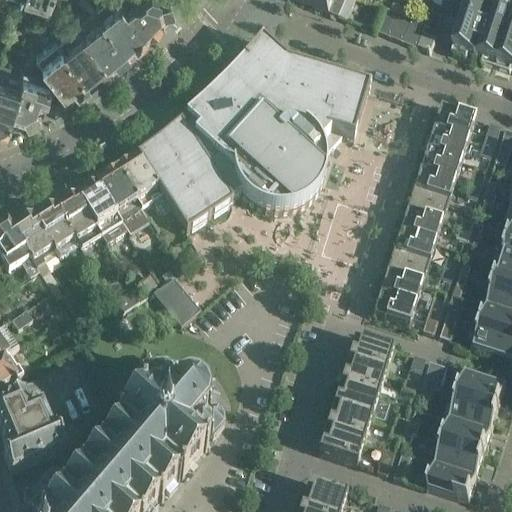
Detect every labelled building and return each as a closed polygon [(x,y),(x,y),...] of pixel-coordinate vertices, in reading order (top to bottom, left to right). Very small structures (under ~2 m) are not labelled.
[(20,0),(20,2),(45,10),(50,7),(58,1),(58,0),(20,0)] [(76,25),(82,33),(108,66),(114,61),(128,49),(101,16),(87,0),(78,0),(78,1),(89,15),(76,25)] [(107,0),(96,9),(101,16),(128,49),(146,32),(126,8),(121,0),(120,1),(119,0),(107,0)] [(121,0),(126,8),(146,32),(149,30),(162,17),(172,7),(169,0),(119,0),(120,1),(121,0)] [(338,20),(347,0),(291,0),(290,2),(329,17),(338,20)] [(56,40),(62,47),(88,81),(94,76),(108,66),(82,33),(76,25),(58,1),(46,10),(65,33),(56,40)] [(432,5),(421,1),(417,26),(423,28),(429,31),(433,6),(432,5)] [(475,59),(493,3),(493,2),(490,12),(468,5),(451,57),(466,62),(468,57),(475,59)] [(495,71),(511,19),(511,8),(493,3),(475,59),(483,62),(481,67),(495,71)] [(394,6),(390,14),(404,19),(408,12),(394,6)] [(386,14),(377,37),(386,40),(396,17),(386,14)] [(407,22),(396,17),(386,40),(398,45),(407,22)] [(511,70),(511,19),(495,71),(510,76),(511,71),(511,70)] [(423,28),(417,26),(407,22),(398,45),(414,51),(420,35),(423,28)] [(420,35),(414,51),(427,57),(433,41),(420,35)] [(36,56),(42,63),(67,95),(88,81),(62,47),(56,40),(36,56)] [(140,158),(136,160),(185,237),(190,234),(191,235),(206,225),(205,224),(212,220),(213,221),(228,211),(227,210),(232,207),(230,204),(239,198),(242,202),(244,204),(246,207),(250,209),(254,212),(259,214),(262,216),(266,217),(271,218),(275,219),(281,218),(284,218),(289,217),(294,216),(297,214),(302,212),(306,209),(310,206),(313,203),(316,199),(319,194),(321,189),(323,186),(324,182),(324,178),(325,174),(325,170),(324,166),(324,161),(341,142),(352,146),(367,99),(368,99),(369,94),(352,88),(352,89),(337,85),(338,84),(320,79),(320,80),(312,78),(312,77),(295,71),(295,72),(285,69),(263,50),(264,49),(260,46),(248,59),(249,60),(242,68),(239,71),(238,70),(226,83),(227,84),(224,87),(221,90),(220,89),(207,102),(208,103),(205,106),(202,108),(201,107),(187,119),(188,120),(184,124),(190,129),(184,135),(180,128),(175,131),(175,130),(161,142),(161,143),(158,145),(155,148),(154,147),(140,158)] [(3,61),(0,68),(0,123),(6,126),(8,121),(18,85),(21,77),(8,72),(11,63),(3,61)] [(18,85),(8,121),(16,123),(19,115),(28,118),(39,112),(44,98),(46,99),(50,97),(52,91),(50,87),(47,86),(48,83),(35,78),(37,72),(24,68),(22,74),(21,77),(18,85)] [(475,124),(438,112),(432,133),(468,145),(475,124)] [(500,132),(487,128),(481,149),(493,153),(500,132)] [(468,145),(432,133),(425,154),(461,165),(468,145)] [(511,135),(505,134),(498,155),(509,159),(511,150),(511,135)] [(493,153),(481,149),(477,161),(489,165),(493,153)] [(461,165),(425,154),(418,175),(455,186),(461,165)] [(506,170),(509,159),(498,155),(495,166),(506,170)] [(117,172),(115,174),(122,186),(136,207),(140,214),(152,207),(169,232),(178,227),(136,160),(127,166),(124,166),(119,169),(117,172)] [(95,186),(95,187),(117,220),(122,227),(140,214),(136,207),(122,186),(115,174),(111,174),(106,177),(105,180),(95,186)] [(455,186),(418,175),(412,195),(448,207),(455,186)] [(484,182),(471,178),(467,190),(480,194),(484,182)] [(496,189),(488,186),(485,197),(493,199),(496,189)] [(85,195),(76,200),(97,232),(102,239),(122,227),(117,220),(95,187),(95,188),(92,188),(87,192),(85,195)] [(463,203),(476,207),(480,194),(467,190),(463,203)] [(448,207),(412,195),(405,216),(441,228),(448,207)] [(493,211),(496,200),(493,199),(485,197),(482,207),(490,210),(493,211)] [(64,207),(56,212),(81,250),(82,253),(102,239),(97,232),(76,200),(75,199),(75,200),(71,200),(66,203),(64,207)] [(34,223),(55,255),(60,263),(81,250),(56,212),(54,209),(52,210),(49,211),(44,214),(42,217),(34,223)] [(441,228),(405,216),(398,237),(435,248),(441,228)] [(20,227),(12,232),(34,264),(33,265),(40,277),(58,304),(63,300),(57,290),(58,288),(45,268),(43,265),(56,257),(55,255),(34,223),(32,219),(31,220),(27,221),(22,224),(20,227)] [(470,223),(458,219),(454,232),(466,236),(470,223)] [(0,263),(4,270),(8,276),(18,291),(40,277),(33,265),(34,264),(12,232),(7,224),(6,225),(1,226),(0,226),(0,263)] [(472,226),(469,237),(480,240),(483,230),(472,226)] [(466,236),(454,232),(450,245),(462,249),(466,236)] [(398,237),(392,258),(428,269),(435,248),(398,237)] [(477,251),(480,240),(469,237),(466,247),(477,251)] [(511,250),(507,249),(501,269),(511,273),(511,250)] [(183,264),(189,273),(201,265),(195,256),(183,264)] [(428,269),(392,258),(385,278),(421,290),(428,269)] [(100,260),(91,265),(100,279),(109,273),(100,260)] [(457,265),(445,261),(441,273),(453,277),(457,265)] [(462,268),(458,279),(466,281),(470,271),(462,268)] [(511,273),(501,269),(494,290),(511,295),(511,273)] [(453,277),(441,273),(436,286),(449,290),(453,277)] [(161,280),(166,287),(175,281),(170,274),(161,280)] [(155,275),(135,287),(144,301),(154,294),(164,288),(155,275)] [(421,290),(385,278),(378,299),(415,311),(421,290)] [(463,292),(466,281),(458,279),(455,289),(463,292)] [(173,284),(152,298),(180,331),(199,315),(173,284)] [(114,301),(116,305),(123,315),(143,302),(134,288),(114,301)] [(511,295),(494,290),(487,311),(511,318),(511,295)] [(415,311),(378,299),(372,320),(408,332),(415,311)] [(444,306),(431,302),(427,315),(440,319),(444,306)] [(116,305),(107,311),(114,321),(123,315),(116,305)] [(511,318),(487,311),(481,331),(511,341),(511,318)] [(22,318),(18,313),(11,317),(15,323),(22,318)] [(448,313),(445,320),(456,323),(459,316),(448,313)] [(440,319),(427,315),(420,336),(433,340),(440,319)] [(15,323),(11,325),(18,335),(19,334),(28,328),(22,318),(15,323)] [(456,323),(445,320),(438,342),(449,345),(456,323)] [(92,321),(77,331),(83,341),(99,330),(92,321)] [(0,363),(9,358),(18,352),(4,330),(0,332),(0,363)] [(511,341),(481,331),(474,353),(511,365),(511,341)] [(56,332),(49,337),(53,343),(60,338),(56,332)] [(358,344),(354,342),(349,358),(350,358),(348,365),(386,377),(393,354),(359,343),(358,344)] [(23,379),(9,358),(0,363),(0,393),(17,383),(17,382),(23,379)] [(413,360),(405,384),(417,387),(424,364),(413,360)] [(386,377),(348,365),(347,367),(346,366),(341,380),(343,381),(340,389),(378,401),(386,377)] [(439,395),(447,372),(430,366),(422,390),(433,394),(439,395)] [(148,374),(143,369),(127,388),(134,394),(139,388),(143,391),(137,398),(139,400),(118,424),(116,423),(114,425),(116,427),(114,428),(116,430),(100,449),(97,447),(95,449),(98,452),(81,472),(77,469),(75,472),(78,475),(66,489),(65,484),(67,484),(66,482),(64,483),(59,478),(59,476),(57,475),(56,477),(50,478),(49,476),(46,477),(47,479),(43,484),(42,482),(40,484),(42,486),(38,489),(37,488),(35,490),(37,491),(32,497),(30,496),(29,497),(30,499),(24,506),(23,505),(22,507),(23,508),(22,509),(24,511),(25,509),(27,511),(157,511),(153,508),(157,503),(161,506),(163,503),(160,500),(164,495),(168,499),(177,489),(172,485),(176,481),(178,483),(179,481),(181,483),(183,480),(181,479),(202,454),(204,456),(206,453),(205,452),(206,450),(204,448),(208,443),(210,444),(210,443),(212,444),(223,430),(223,420),(215,413),(214,413),(216,406),(218,406),(217,403),(215,403),(211,392),(213,391),(211,389),(210,390),(201,382),(202,380),(199,379),(198,381),(187,379),(187,377),(184,377),(184,379),(178,381),(178,379),(165,368),(154,368),(149,375),(148,374)] [(465,378),(457,401),(499,415),(506,391),(465,378)] [(401,398),(412,401),(417,387),(405,384),(401,398)] [(378,401),(340,389),(340,390),(339,389),(334,403),(335,404),(333,412),(370,424),(378,401)] [(431,402),(433,394),(422,390),(420,398),(431,401),(431,402)] [(1,411),(0,411),(0,436),(7,453),(3,455),(12,477),(32,469),(65,455),(64,453),(71,451),(81,440),(72,423),(52,433),(36,395),(24,399),(5,406),(6,408),(0,410),(1,411)] [(457,401),(450,424),(491,438),(499,415),(457,401)] [(370,424),(333,412),(333,413),(331,412),(327,426),(328,427),(325,435),(324,435),(363,448),(370,424)] [(390,431),(401,434),(406,420),(394,417),(390,431)] [(450,424),(443,447),(484,460),(491,438),(450,424)] [(408,425),(405,435),(413,438),(416,439),(419,428),(408,425)] [(385,445),(397,448),(401,434),(390,431),(385,445)] [(363,448),(324,435),(319,449),(321,449),(318,459),(355,471),(363,448)] [(409,448),(413,438),(405,435),(402,446),(409,448)] [(443,447),(435,470),(477,483),(484,460),(443,447)] [(394,458),(382,454),(375,478),(386,482),(394,458)] [(392,483),(403,486),(411,462),(400,459),(392,483)] [(435,470),(428,494),(469,507),(477,483),(435,470)] [(304,496),(299,511),(298,511),(342,511),(347,499),(308,487),(305,497),(304,496)]
